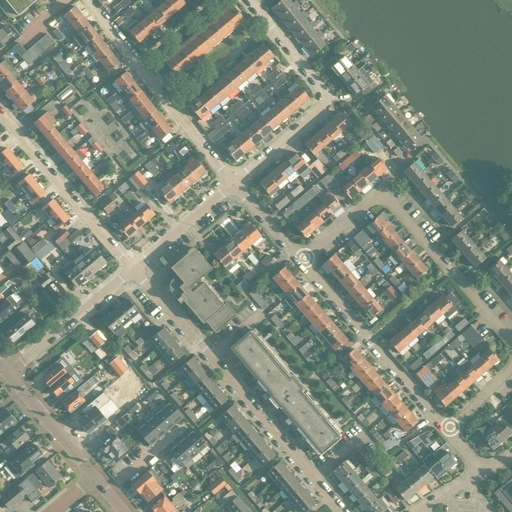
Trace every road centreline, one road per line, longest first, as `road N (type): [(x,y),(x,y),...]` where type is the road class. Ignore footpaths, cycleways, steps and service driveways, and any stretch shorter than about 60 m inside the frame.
road 1 (residential): [(344,511),(134,268)]
road 2 (residential): [(234,182),(325,102),(249,0)]
road 3 (residential): [(234,182),(84,0)]
road 4 (residential): [(447,430),(300,260)]
road 5 (residential): [(134,268),(0,115)]
road 6 (residential): [(511,342),(381,191)]
road 7 (residential): [(8,376),(134,268)]
road 8 (tertiary): [(93,477),(8,376)]
road 9 (residential): [(134,268),(234,182)]
